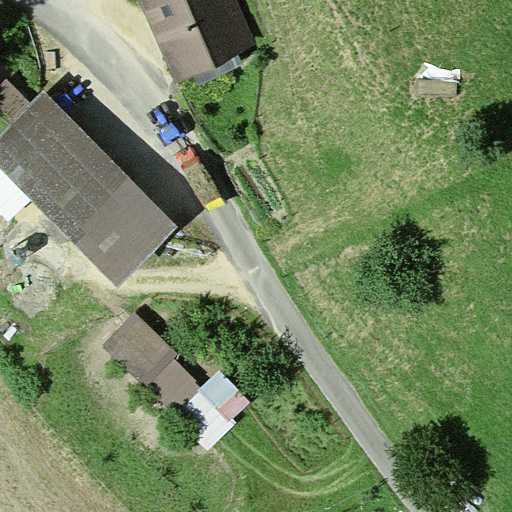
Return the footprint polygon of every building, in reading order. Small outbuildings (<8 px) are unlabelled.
[(140,0),(176,80),(256,44),(236,0),(140,0)] [(43,91),(0,133),(0,167),(117,285),(177,226),(43,91)] [(178,353),(134,312),(103,345),(148,385),(173,359),(178,353)] [(203,387),(173,359),(148,385),(176,413),(203,387)] [(220,370),(203,387),(176,413),(172,416),(207,452),(237,423),(232,418),(250,400),(220,370)]
